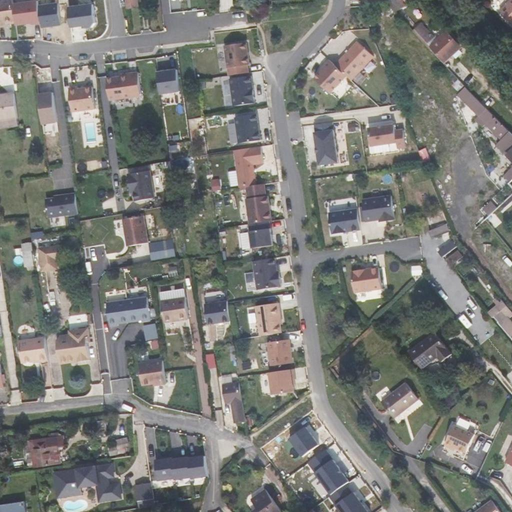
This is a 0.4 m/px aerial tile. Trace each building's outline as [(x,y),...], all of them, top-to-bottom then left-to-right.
[(14,0),(8,0),(0,1),(0,24),(7,24),(7,22),(17,20),(14,0)] [(139,0),(126,0),(127,9),(140,8),(139,0)] [(390,0),(387,1),(398,12),(425,1),(423,0),(390,0)] [(511,0),(509,0),(498,11),(511,25),(511,0)] [(42,25),(39,2),(15,6),(19,29),(42,25)] [(45,31),(62,29),(58,3),(41,6),(45,31)] [(94,6),(70,10),(73,33),(98,29),(94,6)] [(376,22),(370,24),(375,36),(381,34),(376,22)] [(424,25),(416,33),(431,48),(432,47),(446,62),(461,49),(447,33),(439,41),(424,25)] [(247,40),(226,43),(229,64),(250,62),(247,40)] [(387,40),(377,43),(384,60),(385,63),(395,59),(387,40)] [(336,65),(347,76),(352,80),(374,56),(358,42),(336,65)] [(331,93),(347,76),(336,65),(330,60),(324,67),(325,68),(315,78),(331,93)] [(179,70),(160,72),(163,94),(182,91),(179,70)] [(121,76),(108,78),(111,100),(142,95),(139,72),(121,75),(121,76)] [(251,73),(231,76),(235,103),(255,100),(251,73)] [(94,86),(79,88),(79,86),(70,87),(73,111),(97,108),(94,86)] [(54,92),(41,93),(44,123),(58,121),(54,92)] [(0,121),(17,119),(15,94),(5,95),(5,97),(0,98),(0,121)] [(491,94),(483,102),(511,132),(511,119),(498,105),(500,103),(491,94)] [(257,111),(236,114),(240,140),(261,137),(260,129),(258,129),(257,120),(258,119),(257,111)] [(316,125),(317,135),(316,135),(320,165),(339,162),(333,123),(316,125)] [(395,124),(370,128),(373,145),(398,142),(399,147),(407,146),(404,130),(396,131),(395,124)] [(453,160),(441,131),(426,137),(416,140),(426,165),(429,173),(439,169),(450,165),(449,162),(453,160)] [(511,132),(498,145),(508,155),(511,152),(511,132)] [(247,183),(257,182),(254,161),(264,159),(262,143),(235,147),(241,184),(247,183)] [(151,171),(129,174),(131,185),(134,185),(135,192),(136,201),(155,198),(151,171)] [(251,220),(270,218),(272,217),(271,207),(269,207),(269,202),(270,202),(269,193),(266,193),(265,181),(257,182),(247,183),(249,196),(247,196),(251,220)] [(511,197),(511,185),(511,184),(493,200),(500,208),(510,199),(511,197)] [(79,213),(76,193),(62,195),(62,197),(47,199),(49,217),(79,213)] [(392,196),(363,200),(366,221),(385,219),(386,221),(395,220),(392,196)] [(358,209),(330,213),(333,234),(361,230),(358,209)] [(251,220),(249,221),(253,245),(273,242),(270,218),(251,220)] [(496,230),(488,219),(480,227),(488,236),(496,230)] [(147,220),(126,224),(129,240),(130,240),(132,251),(151,247),(147,220)] [(449,223),(432,230),(435,238),(452,231),(449,223)] [(456,240),(448,245),(453,252),(459,248),(456,240)] [(62,243),(39,246),(43,268),(58,266),(56,256),(64,255),(62,243)] [(453,252),(448,245),(440,252),(445,259),(453,252)] [(460,251),(448,261),(453,268),(465,258),(460,251)] [(27,267),(36,266),(34,252),(25,253),(27,267)] [(275,255),(254,258),(258,286),(282,283),(281,273),(278,274),(275,255)] [(379,268),(352,272),(355,292),(382,288),(379,268)] [(152,321),(149,298),(109,303),(112,327),(120,326),(119,324),(144,321),(144,322),(152,321)] [(190,319),(187,298),(163,301),(166,323),(190,319)] [(231,317),(228,298),(206,301),(209,321),(231,317)] [(279,300),(257,303),(261,332),(282,329),(280,315),(281,315),(279,300)] [(511,311),(505,302),(492,313),(511,337),(511,311)] [(59,327),(56,331),(59,354),(89,350),(86,333),(89,333),(87,319),(68,322),(69,325),(59,327)] [(452,354),(436,334),(411,353),(423,369),(438,357),(442,362),(452,354)] [(289,336),(268,339),(271,362),(293,359),(289,336)] [(41,363),(49,362),(46,338),(37,339),(40,361),(41,363)] [(23,363),(40,361),(37,339),(20,342),(23,363)] [(90,382),(87,357),(79,358),(83,384),(90,382)] [(164,361),(140,365),(143,386),(158,384),(159,386),(167,385),(165,372),(164,361)] [(294,366),(270,369),(273,391),(294,388),(293,375),(295,375),(294,366)] [(245,421),(239,383),(224,385),(226,402),(233,402),(236,423),(245,421)] [(418,399),(407,384),(384,403),(395,418),(418,399)] [(448,445),(462,451),(469,454),(477,436),(457,427),(448,445)] [(31,442),(34,457),(61,452),(61,449),(67,448),(66,437),(60,438),(31,442)] [(461,454),(462,451),(448,445),(447,447),(461,454)] [(61,452),(34,457),(35,467),(63,463),(61,452)] [(159,486),(209,481),(207,458),(157,462),(159,486)] [(113,464),(57,473),(60,497),(83,493),(82,486),(99,484),(101,501),(123,498),(120,484),(111,486),(109,477),(115,476),(113,464)] [(155,498),(153,483),(137,485),(140,501),(155,498)] [(252,500),(258,508),(261,511),(259,511),(282,511),(266,490),(252,500)] [(505,511),(495,499),(477,511),(505,511)] [(26,511),(26,502),(0,506),(0,511),(26,511)]
